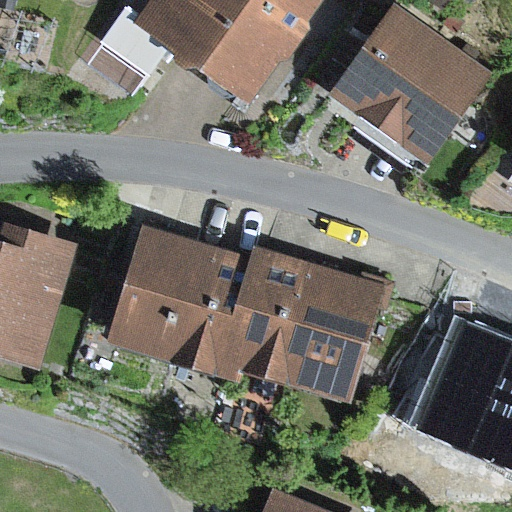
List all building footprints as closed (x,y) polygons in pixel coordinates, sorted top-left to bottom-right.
[(321,3),(316,0),(149,0),(131,27),(246,108),(277,66),(285,65),(308,34),(306,25),(321,3)] [(492,79),(392,8),(326,100),(425,172),(492,79)] [(0,363),(38,374),(75,249),(0,227),(0,363)] [(248,261),(140,229),(104,352),(236,391),(240,378),(350,410),(386,289),(251,250),(248,261)] [(314,511),(270,493),(262,511),(314,511)]
